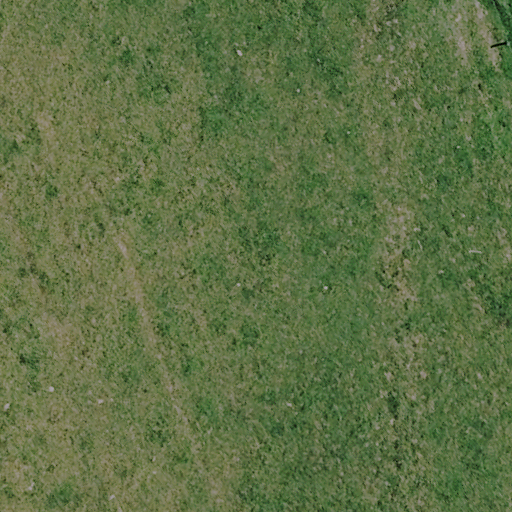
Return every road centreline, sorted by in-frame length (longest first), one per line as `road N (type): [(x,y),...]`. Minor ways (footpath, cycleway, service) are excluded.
road 1 (secondary): [(326,0),(437,511)]
road 2 (secondary): [(108,511),(11,0)]
